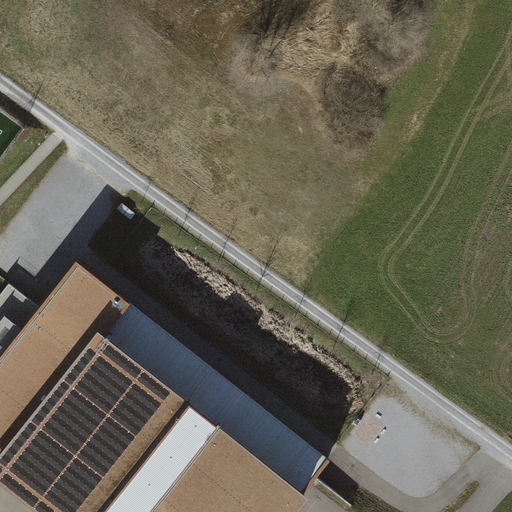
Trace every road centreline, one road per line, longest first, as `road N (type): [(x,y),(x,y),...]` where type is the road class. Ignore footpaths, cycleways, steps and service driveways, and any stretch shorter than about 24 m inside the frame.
road 1 (track): [(0,82),(511,451)]
road 2 (track): [(498,441),(436,504),(407,504),(82,252)]
